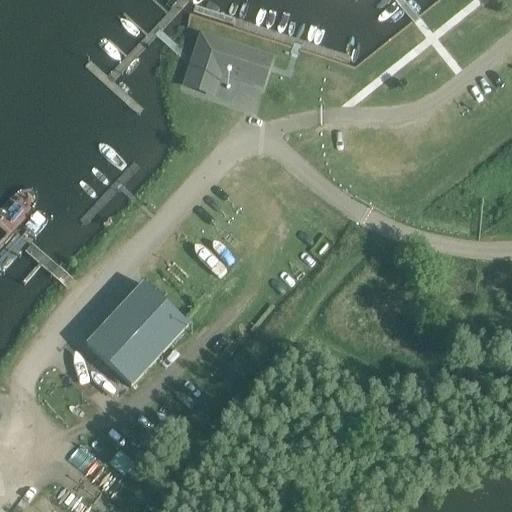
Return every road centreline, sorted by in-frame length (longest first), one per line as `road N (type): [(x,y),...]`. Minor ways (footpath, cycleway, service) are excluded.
road 1 (track): [(272,137),(241,142),(35,359),(24,389),(18,481),(0,507)]
road 2 (unclassified): [(378,222),(277,150),(274,131),(322,116),(425,109),(511,42)]
road 3 (track): [(310,321),(408,384),(511,391)]
road 4 (unclassified): [(378,222),(432,242),(511,250)]
road 5 (track): [(378,222),(310,321)]
